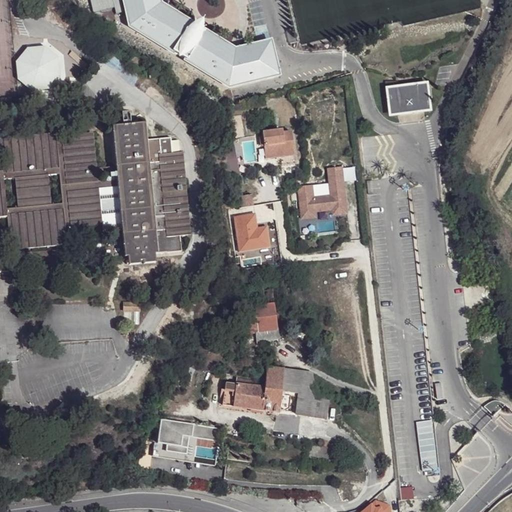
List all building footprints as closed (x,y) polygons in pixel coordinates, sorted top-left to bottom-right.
[(119,0),(114,2),(113,0),(90,0),(93,13),(121,7),(119,0)] [(162,0),(122,0),(128,27),(174,56),(176,53),(186,59),(185,62),(230,90),(283,77),(274,40),(237,48),(207,29),(203,37),(190,29),(194,22),(163,3),(162,0)] [(15,39),(23,52),(28,48),(20,36),(15,39)] [(44,49),(27,51),(16,64),(17,81),(31,92),(48,91),(59,78),(58,60),(44,49)] [(139,80),(120,63),(113,70),(132,87),(139,80)] [(433,84),(389,90),(392,119),(436,114),(433,84)] [(145,164),(148,163),(144,123),(110,126),(116,179),(119,179),(114,139),(142,136),(145,164)] [(258,132),(262,159),(276,158),(276,165),(290,163),(287,130),(277,132),(277,130),(258,132)] [(65,241),(65,233),(72,233),(72,241),(99,238),(94,190),(94,182),(89,133),(63,135),(63,143),(56,144),(55,136),(0,141),(0,155),(2,171),(2,179),(3,179),(17,178),(20,207),(6,208),(5,208),(6,217),(8,242),(8,247),(65,241)] [(152,231),(155,231),(148,163),(145,164),(142,136),(114,139),(119,179),(119,187),(127,257),(154,254),(152,231)] [(217,150),(223,179),(236,176),(230,147),(217,150)] [(179,165),(178,158),(178,153),(159,155),(159,162),(148,163),(155,231),(157,253),(169,252),(167,237),(186,235),(186,231),(185,224),(179,165)] [(314,187),(298,189),(301,221),(317,219),(317,212),(334,211),(335,215),(348,214),(344,170),(330,171),(332,197),(315,198),(314,187)] [(117,188),(119,187),(119,179),(116,179),(94,182),(94,190),(117,188)] [(124,257),(127,257),(119,187),(117,188),(124,257)] [(255,233),(259,261),(268,259),(264,232),(255,233)] [(155,263),(154,254),(127,257),(128,265),(155,263)] [(279,269),(281,288),(284,307),(292,305),(288,268),(279,269)] [(260,271),(263,291),(272,290),(269,270),(260,271)] [(272,290),(263,291),(264,301),(273,301),(272,290)] [(123,302),(124,312),(140,312),(140,303),(123,302)] [(244,317),(246,335),(257,333),(258,342),(278,339),(273,304),(253,307),(255,315),(244,317)] [(281,390),(284,371),(266,368),(264,387),(281,390)] [(311,374),(284,371),(281,390),(300,393),(316,395),(311,374)] [(279,413),(281,390),(264,387),(257,387),(249,386),(250,381),(232,379),(232,384),(223,383),(220,406),(279,413)] [(324,419),(327,397),(316,395),(300,393),(297,416),(324,419)] [(418,422),(420,472),(437,471),(434,421),(418,422)] [(217,429),(159,422),(155,446),(153,445),(151,459),(192,464),(195,440),(215,442),(217,429)] [(306,442),(302,457),(337,465),(341,449),(306,442)] [(366,511),(390,511),(391,509),(376,503),(366,511)]
